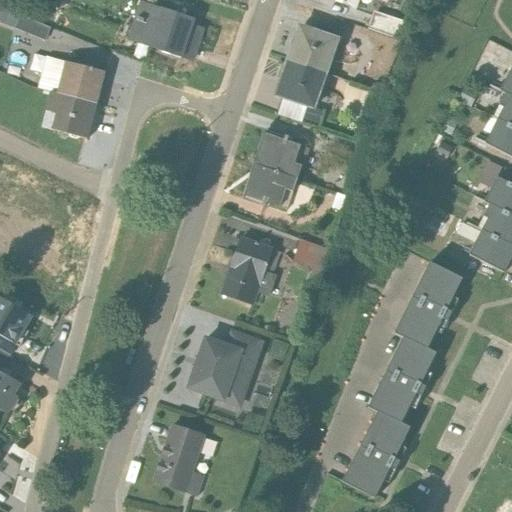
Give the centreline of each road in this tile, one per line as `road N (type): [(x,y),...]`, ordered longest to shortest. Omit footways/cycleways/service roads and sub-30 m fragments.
road 1 (residential): [(229,118),(144,90),(35,511)]
road 2 (residential): [(100,511),(229,118)]
road 3 (residential): [(300,511),(389,295)]
road 4 (residential): [(446,511),(511,380)]
road 5 (residential): [(229,118),(268,0)]
